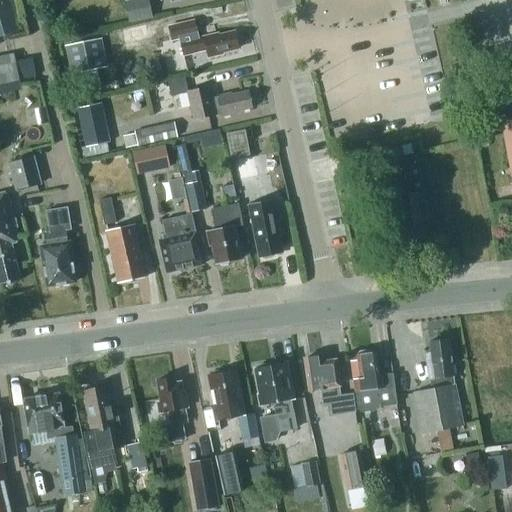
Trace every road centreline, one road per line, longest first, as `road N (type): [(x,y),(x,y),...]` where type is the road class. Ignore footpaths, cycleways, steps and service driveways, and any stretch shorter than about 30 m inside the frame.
road 1 (tertiary): [(0,354),(329,307)]
road 2 (residential): [(329,307),(260,0)]
road 3 (tertiary): [(329,307),(511,289)]
